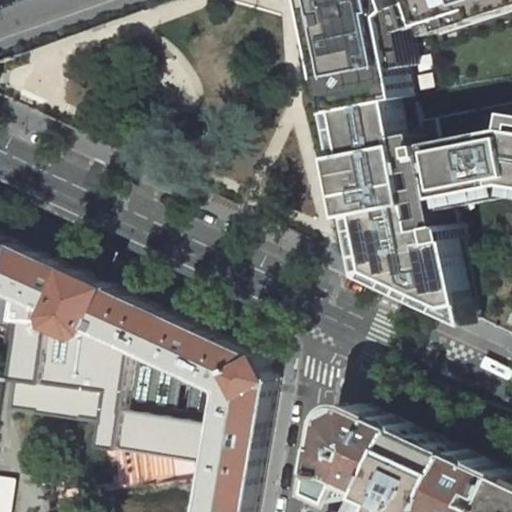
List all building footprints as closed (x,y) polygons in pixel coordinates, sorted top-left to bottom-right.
[(407,0),(325,0),(355,155),(418,143),(416,136),(408,98),(419,95),(413,67),(425,64),(418,30),(438,24),(443,34),(511,11),(511,0),(430,0),(411,7),(407,0)] [(418,143),(355,155),(389,280),(486,323),(457,194),(511,182),(511,128),(437,144),(434,132),(416,136),(418,143)] [(0,348),(9,352),(19,287),(25,243),(0,231),(0,348)] [(33,247),(25,243),(19,287),(27,291),(34,296),(31,316),(33,317),(25,375),(23,375),(18,408),(109,422),(106,445),(226,464),(216,511),(261,511),(283,378),(271,357),(121,287),(121,286),(85,269),(84,270),(33,247)] [(500,511),(511,488),(511,468),(371,403),(370,404),(361,404),(357,405),(354,407),(348,415),(346,415),(335,488),(358,498),(367,479),(384,487),(387,494),(380,509),(387,511),(397,511),(403,500),(426,510),(424,511),(500,511)] [(0,511),(15,511),(21,478),(0,475),(0,511)] [(511,511),(511,488),(500,511),(511,511)]
